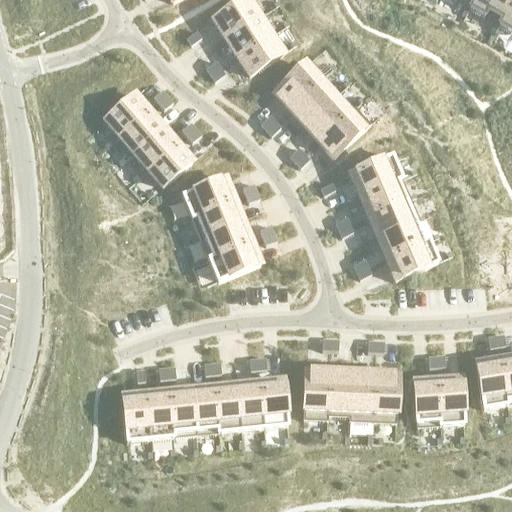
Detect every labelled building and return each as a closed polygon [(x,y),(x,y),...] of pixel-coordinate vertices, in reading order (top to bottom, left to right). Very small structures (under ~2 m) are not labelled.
[(449,0),(455,3),(456,0),(463,0),(472,5),(469,11),(470,12),(476,0),(449,0)] [(511,0),(476,0),(470,12),(484,20),(488,14),(501,22),(498,28),(499,29),(511,5),(511,0)] [(225,43),(259,21),(247,2),(213,24),(225,43)] [(511,5),(499,29),(511,36),(511,5)] [(259,21),(225,43),(237,61),(271,40),(259,21)] [(191,49),(201,43),(196,36),(186,43),(191,49)] [(249,80),(283,58),(271,40),(237,61),(249,80)] [(215,66),(205,72),(210,79),(220,72),(215,66)] [(307,66),(274,96),(289,113),(323,83),(307,66)] [(214,86),(224,79),(220,72),(210,79),(214,86)] [(303,129),(337,99),(323,83),(289,113),(303,129)] [(158,108),(167,101),(162,95),(153,102),(158,108)] [(134,99),(105,124),(119,141),(149,116),(134,99)] [(337,99),(303,129),(318,145),(351,115),(337,99)] [(163,115),(172,107),(167,101),(158,108),(163,115)] [(333,162),(367,132),(351,115),(318,145),(333,162)] [(133,158),(163,133),(149,116),(119,141),(133,158)] [(269,120),(260,128),(265,134),(274,126),(269,120)] [(274,126),(265,134),(271,140),(280,132),(274,126)] [(186,141),(195,133),(190,127),(181,135),(186,141)] [(147,174),(177,149),(163,133),(133,158),(147,174)] [(195,133),(186,141),(191,147),(200,140),(195,133)] [(162,191),(192,166),(177,149),(147,174),(162,191)] [(303,158),(298,152),(289,160),(294,166),(303,158)] [(303,158),(294,166),(300,172),(309,164),(303,158)] [(359,201),(397,185),(387,163),(349,179),(359,201)] [(196,221),(234,205),(225,183),(187,199),(196,221)] [(368,222),(406,205),(397,185),(359,201),(368,222)] [(323,200),(334,195),(331,188),(320,193),(323,200)] [(253,189),(242,193),(245,201),(256,196),(253,189)] [(259,203),(256,196),(245,201),(248,208),(259,203)] [(204,242),(242,226),(234,205),(196,221),(204,242)] [(377,243),(415,226),(406,205),(368,222),(377,243)] [(338,234),(349,230),(346,222),(335,227),(338,234)] [(213,263),(251,247),(242,226),(204,242),(213,263)] [(386,264),(424,247),(415,226),(377,243),(386,264)] [(342,242),(353,237),(349,230),(338,234),(342,242)] [(262,243),(273,238),(270,231),(259,235),(262,243)] [(273,238),(262,243),(265,250),(276,246),(273,238)] [(222,285),(260,269),(251,247),(213,263),(222,285)] [(395,286),(433,269),(424,247),(386,264),(395,286)] [(356,276),(367,272),(364,264),(353,269),(356,276)] [(360,284),(371,279),(367,272),(356,276),(360,284)] [(505,351),(503,339),(495,340),(497,352),(505,351)] [(487,342),(489,353),(497,352),(495,340),(487,342)] [(322,343),(322,355),(330,356),(330,344),(322,343)] [(330,344),(330,356),(338,356),(338,344),(330,344)] [(375,358),(376,346),(368,345),(367,357),(375,358)] [(376,346),(375,358),(383,358),(384,346),(376,346)] [(444,372),(443,360),(435,361),(436,373),(444,372)] [(428,361),(428,373),(436,373),(435,361),(428,361)] [(511,403),(511,361),(499,364),(506,405),(511,403)] [(266,375),(265,363),(257,364),(258,375),(266,375)] [(249,364),(250,376),(258,375),(257,364),(249,364)] [(506,405),(499,364),(476,368),(482,408),(506,405)] [(220,379),(219,367),(211,368),(213,380),(220,379)] [(213,380),(211,368),(203,369),(205,381),(213,380)] [(167,384),(166,372),(158,373),(159,385),(167,384)] [(175,384),(174,372),(166,372),(167,384),(175,384)] [(305,374),(303,419),(327,420),(329,375),(305,374)] [(135,375),(137,387),(144,387),(143,375),(135,375)] [(349,421),(351,376),(329,375),(327,420),(349,421)] [(372,422),(374,377),(351,376),(349,421),(372,422)] [(396,423),(398,378),(374,377),(372,422),(396,423)] [(437,385),(439,426),(463,424),(461,383),(437,385)] [(259,387),(263,428),(287,426),(283,385),(259,387)] [(416,427),(439,426),(437,385),(413,386),(416,427)] [(236,390),(240,431),(263,428),(259,387),(236,390)] [(240,431),(236,390),(214,392),(218,433),(240,431)] [(191,394),(195,435),(218,433),(214,392),(191,394)] [(195,435),(191,394),(168,396),(172,437),(195,435)] [(146,398),(150,440),(172,437),(168,396),(146,398)] [(150,440),(146,398),(122,401),(126,442),(150,440)]
